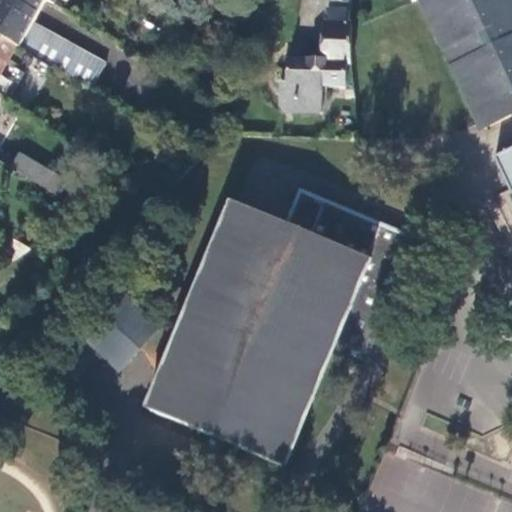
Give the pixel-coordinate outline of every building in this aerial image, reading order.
[(0,0),(0,37),(15,47),(50,66),(91,90),(106,64),(35,23),(47,2),(43,0),(0,0)] [(511,0),(421,0),(477,119),(482,129),(511,114),(511,0)] [(324,22),(322,62),(350,63),(351,23),(348,23),(348,10),(326,11),(326,22),(324,22)] [(3,67),(15,47),(0,37),(0,95),(1,96),(14,74),(3,67)] [(243,50),(226,40),(221,50),(238,60),(243,50)] [(322,62),(289,60),(286,85),(280,84),(278,106),(282,112),(320,113),(322,87),(343,87),(345,65),(350,65),(350,63),(322,62)] [(174,185),(204,154),(189,146),(162,178),(174,185)] [(511,147),(494,155),(503,173),(511,171),(511,147)] [(9,172),(57,199),(67,182),(19,155),(9,172)] [(511,171),(503,173),(511,192),(511,171)] [(414,243),(299,196),(286,226),(234,205),(156,397),(150,410),(283,464),(328,353),(363,367),(370,349),(414,243)] [(15,240),(3,258),(12,262),(30,249),(15,240)] [(119,294),(81,335),(121,371),(158,330),(119,294)]
